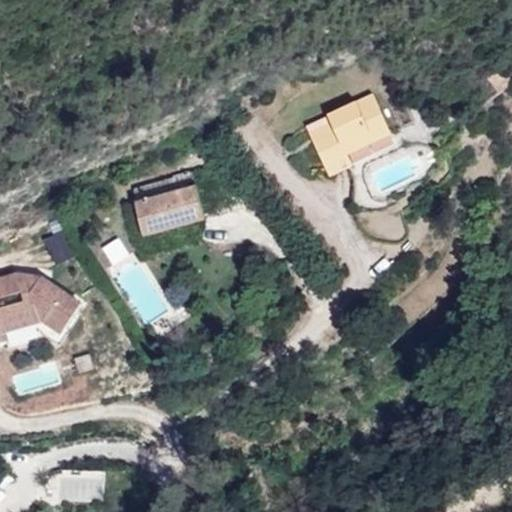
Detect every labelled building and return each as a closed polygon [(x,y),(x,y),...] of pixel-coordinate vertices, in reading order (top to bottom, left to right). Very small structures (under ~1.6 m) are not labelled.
[(372,95),(306,125),(330,177),(352,167),(346,154),(390,134),(372,95)] [(130,189),(143,237),(204,220),(191,172),(130,189)] [(43,240),(55,264),(74,255),(63,231),(43,240)] [(0,342),(8,341),(6,332),(43,322),(60,333),(80,301),(42,277),(16,273),(0,277),(0,342)] [(88,354),(75,358),(79,373),(93,369),(88,354)]
